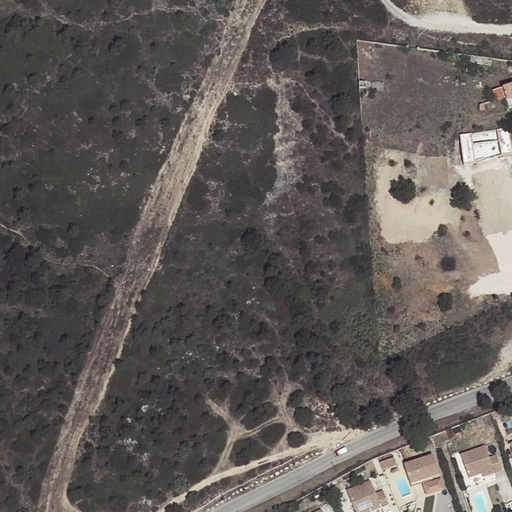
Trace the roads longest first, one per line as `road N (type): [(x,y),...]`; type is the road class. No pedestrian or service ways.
road 1 (unclassified): [(232,511),(319,462),(511,383)]
road 2 (track): [(382,0),(410,20),(511,28)]
